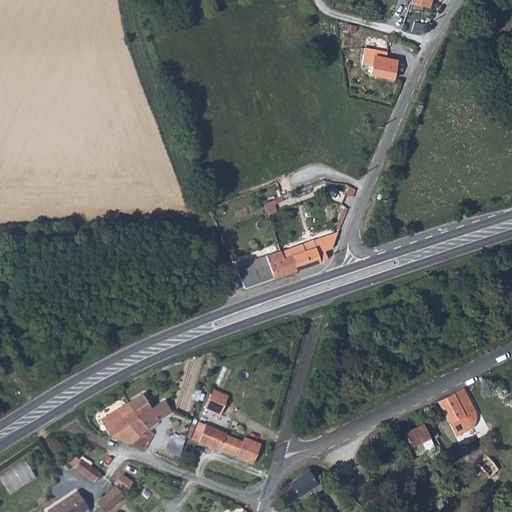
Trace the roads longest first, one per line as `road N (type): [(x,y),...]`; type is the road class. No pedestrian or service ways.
road 1 (primary): [(0,444),(141,364),(511,234)]
road 2 (primary): [(336,272),(135,348),(0,427)]
road 3 (track): [(128,16),(234,308)]
road 4 (residential): [(279,453),(305,453),(511,349)]
road 5 (unclassified): [(458,0),(420,63),(351,222)]
road 6 (residential): [(93,438),(266,506)]
road 7 (unclassified): [(471,227),(363,252),(354,246),(351,222)]
road 8 (primary): [(471,227),(336,272)]
road 9 (unclassified): [(279,453),(316,325)]
